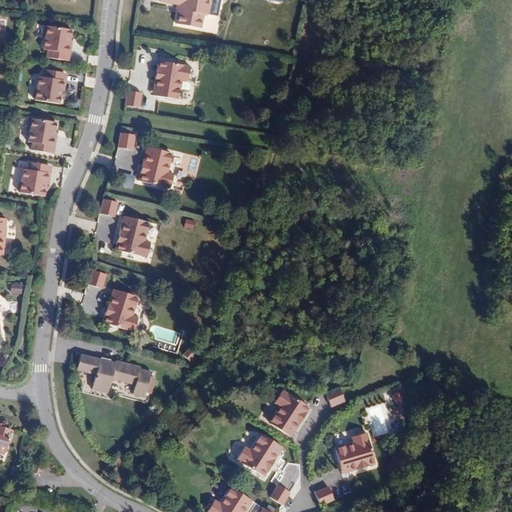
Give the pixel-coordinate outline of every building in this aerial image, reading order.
[(176,10),(174,23),(198,27),(201,13),(206,14),(207,0),(157,0),(157,1),(181,5),(180,11),(176,10)] [(67,56),(73,26),(49,21),(45,24),(44,29),(46,31),(44,46),(48,46),(47,53),(67,56)] [(189,64),(157,59),(152,88),(156,88),(156,94),(175,97),(178,85),(180,86),(181,79),(187,79),(189,64)] [(60,100),(65,69),(45,66),(44,73),(39,72),(37,86),(35,88),(34,93),(37,96),(60,100)] [(142,93),(127,91),(125,106),(140,108),(142,93)] [(51,155),(56,124),(32,120),(29,122),(28,127),(30,131),(28,143),(31,144),(31,151),(51,155)] [(138,137),(123,135),(121,149),(136,151),(138,137)] [(150,154),(144,182),(176,190),(178,176),(173,174),(175,167),(173,166),(175,155),(156,150),(155,155),(150,154)] [(44,199),(49,168),(29,164),(28,171),(24,170),(21,183),(18,185),(17,191),(20,195),(44,199)] [(118,203),(104,200),(101,214),(115,217),(118,203)] [(123,221),(115,250),(146,259),(150,244),(145,242),(147,235),(145,234),(148,223),(129,218),(128,222),(123,221)] [(182,227),(192,230),(194,221),(184,219),(182,227)] [(105,276),(91,271),(87,285),(101,289),(105,276)] [(8,283),(7,293),(19,293),(19,284),(8,283)] [(111,296),(102,324),(133,333),(137,319),(132,317),(134,310),(132,309),(135,298),(116,292),(114,297),(111,296)] [(190,362),(196,354),(188,348),(182,356),(190,362)] [(97,377),(93,391),(109,394),(112,381),(136,387),(134,396),(144,399),(151,375),(141,373),(142,370),(116,363),(115,365),(93,359),(89,374),(97,377)] [(338,390),(324,396),(330,409),(344,404),(338,390)] [(310,408),(282,391),(274,405),(279,407),(275,414),(277,415),(271,425),(288,436),(291,432),(294,434),(310,408)] [(397,392),(390,398),(397,407),(405,400),(397,392)] [(0,452),(6,454),(13,431),(0,427),(0,452)] [(375,465),(362,435),(348,441),(350,446),(343,450),(344,452),(333,456),(342,475),(346,473),(348,477),(375,465)] [(238,463),(266,479),(281,453),(278,451),(280,447),(263,436),(257,447),(254,445),(251,452),(247,449),(238,463)] [(43,465),(36,464),(35,472),(42,473),(43,465)] [(278,484),(270,497),(282,504),(290,492),(278,484)] [(333,500),(327,486),(314,491),(319,505),(333,500)] [(208,511),(245,511),(250,505),(247,503),(249,499),(232,488),(226,498),(224,497),(220,503),(216,501),(208,511)]
